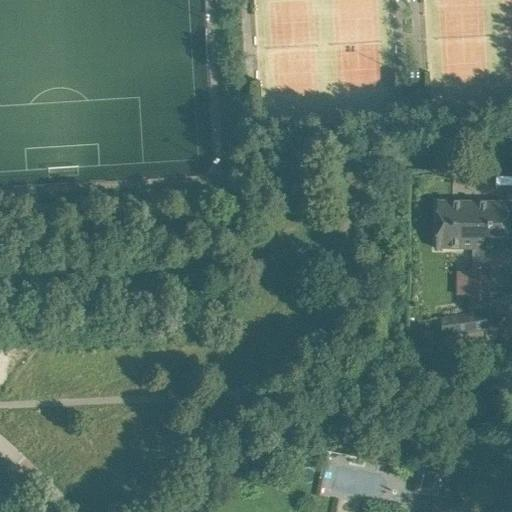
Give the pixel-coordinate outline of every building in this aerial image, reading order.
[(435,249),(473,249),(474,203),(437,202),(435,249)] [(473,249),(505,250),(506,203),(474,203),(473,249)] [(488,268),(469,267),(468,308),(488,309),(488,268)] [(484,331),(481,312),(440,318),(443,337),(484,331)] [(412,492),(434,496),(438,471),(416,467),(412,492)] [(460,511),(461,509),(423,501),(420,511),(460,511)]
